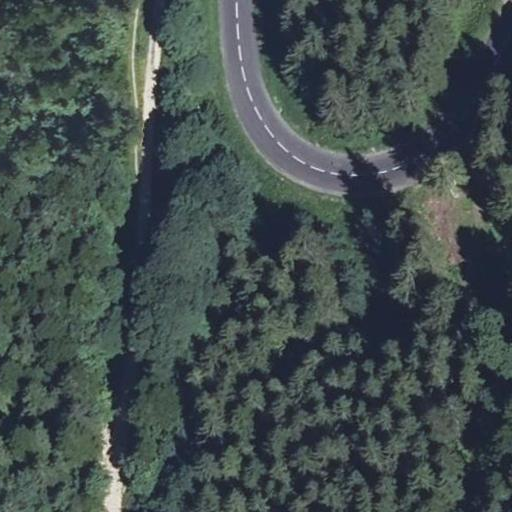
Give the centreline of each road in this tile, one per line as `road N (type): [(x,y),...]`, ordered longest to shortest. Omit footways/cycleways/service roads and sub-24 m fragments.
road 1 (tertiary): [(238,0),(246,94),(267,135),(312,174),(361,180),(406,169),(441,146),(478,98),(511,31)]
road 2 (track): [(140,204),(116,511)]
road 3 (track): [(161,0),(140,204)]
